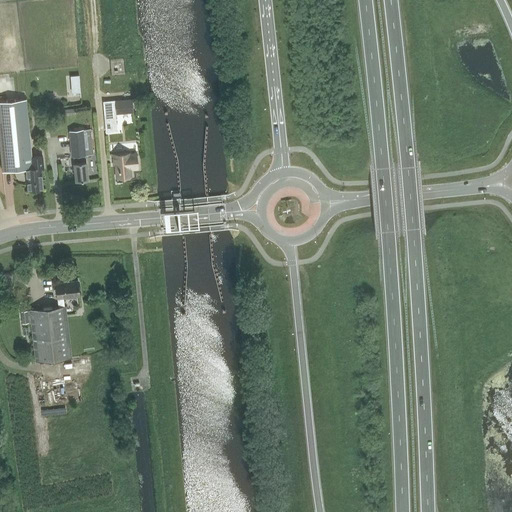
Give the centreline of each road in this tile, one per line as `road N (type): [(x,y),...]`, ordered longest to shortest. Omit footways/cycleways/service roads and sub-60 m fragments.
road 1 (trunk): [(364,0),(394,322),(402,511)]
road 2 (trunk): [(427,511),(390,0)]
road 3 (trunk): [(284,242),(319,511)]
road 4 (tertiary): [(0,236),(234,212)]
road 5 (trunk): [(264,0),(283,173)]
road 6 (tertiary): [(348,200),(508,184)]
